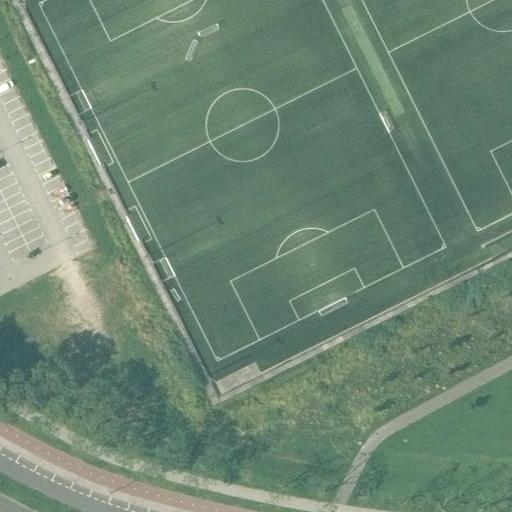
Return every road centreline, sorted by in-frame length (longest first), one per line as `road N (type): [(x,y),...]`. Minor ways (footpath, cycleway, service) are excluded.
road 1 (unclassified): [(0,283),(62,253),(0,130)]
road 2 (secondary): [(110,511),(0,463)]
